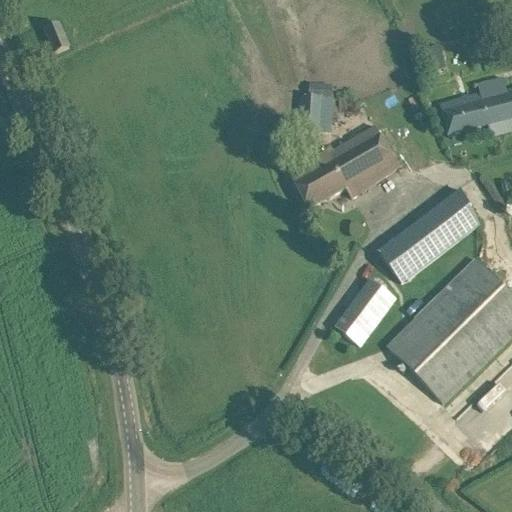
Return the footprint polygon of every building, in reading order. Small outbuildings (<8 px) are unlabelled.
[(44,31),(55,56),(69,50),(59,25),(44,31)] [(425,51),(433,74),(446,69),(438,46),(425,51)] [(511,132),(511,92),(505,94),(502,81),(478,88),(479,96),(440,107),(448,138),(487,128),(490,138),(511,132)] [(298,136),(319,138),(322,101),(302,99),(298,136)] [(400,168),(389,152),(373,128),(290,177),(309,212),(346,191),(352,201),(400,168)] [(378,255),(401,285),(479,227),(461,192),(378,255)] [(387,350),(442,406),(511,338),(511,297),(477,261),(387,350)] [(335,330),(359,349),(395,301),(371,282),(335,330)] [(481,403),(486,408),(507,389),(502,384),(481,403)]
